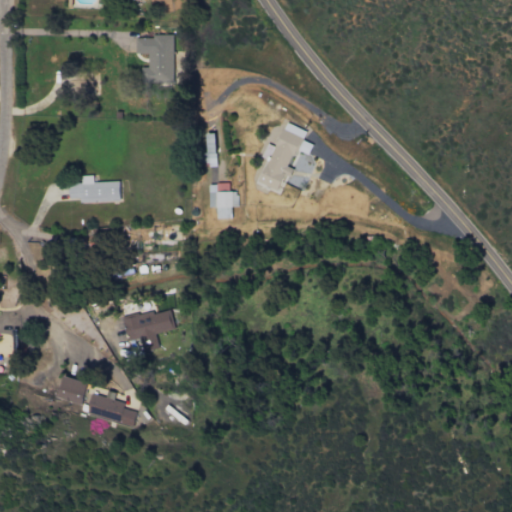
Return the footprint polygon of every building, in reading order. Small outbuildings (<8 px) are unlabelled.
[(172,36),(135,37),(135,54),(147,53),(147,67),(140,68),(141,83),(173,83),(172,36)] [(257,183),(278,191),(285,175),(289,177),(293,169),(288,167),(295,149),(307,154),(311,145),(301,140),(305,131),(284,123),(275,147),(266,143),(261,157),(267,160),(257,183)] [(120,202),(119,181),(93,182),(93,175),(79,176),(79,181),(69,181),(69,199),(79,199),(79,203),(120,202)] [(208,184),(209,207),(216,207),(216,219),(231,218),(231,207),(236,207),(236,191),(228,191),(228,183),(208,184)] [(174,332),(169,310),(146,315),(145,313),(122,318),(127,341),(145,338),(174,332)] [(86,381),(62,377),(57,399),(82,404),(86,381)] [(91,393),(85,414),(131,427),(135,412),(123,408),(124,403),(113,400),(115,393),(107,391),(105,397),(91,393)]
